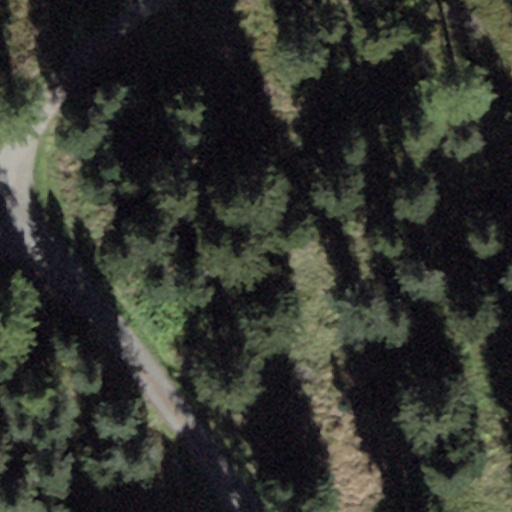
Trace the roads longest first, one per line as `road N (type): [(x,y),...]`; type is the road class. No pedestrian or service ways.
road 1 (track): [(250,511),(116,320),(0,224)]
road 2 (track): [(155,0),(0,183)]
